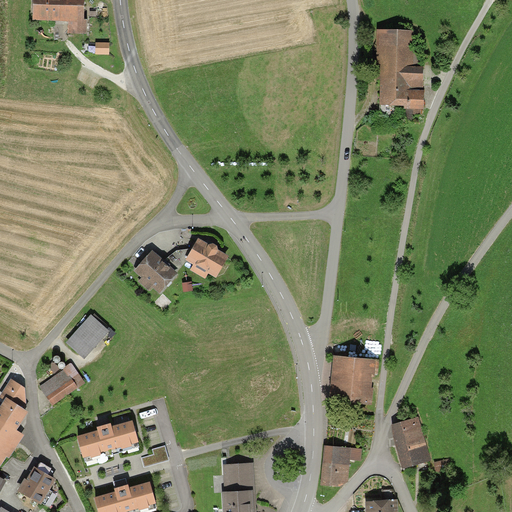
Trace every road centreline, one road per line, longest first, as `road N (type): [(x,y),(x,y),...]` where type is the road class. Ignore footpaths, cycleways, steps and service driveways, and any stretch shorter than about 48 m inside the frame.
road 1 (track): [(379,421),(399,242),(424,128),(489,0)]
road 2 (track): [(379,421),(395,407),(443,303),(511,209)]
road 3 (tertiary): [(339,213),(354,31),(347,0)]
road 4 (residential): [(149,226),(26,361)]
road 5 (tertiary): [(188,163),(139,87),(121,0)]
road 6 (residential): [(79,511),(34,420),(26,361)]
road 7 (tertiary): [(300,511),(314,428),(305,353)]
road 8 (tertiary): [(305,353),(287,305),(233,219)]
road 9 (tertiary): [(305,353),(322,326),(339,213)]
road 10 (unclassified): [(324,511),(376,460),(398,481),(411,511)]
